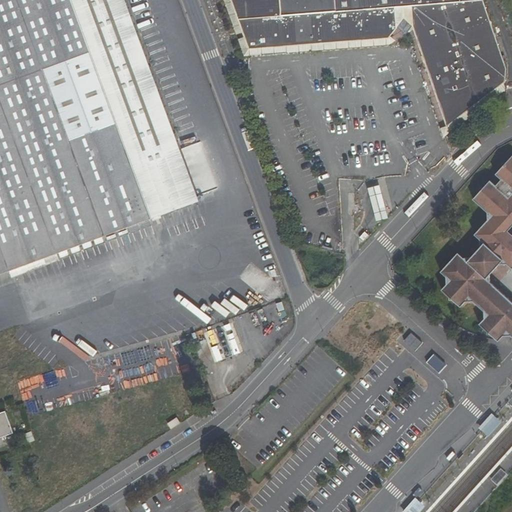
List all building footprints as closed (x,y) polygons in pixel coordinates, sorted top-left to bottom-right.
[(127,0),(0,0),(0,274),(201,201),(127,0)] [(390,45),(389,38),(248,49),(230,0),(224,0),(244,56),(390,45)] [(406,35),(412,26),(397,27),(406,35)] [(443,137),(506,90),(503,83),(446,126),(418,44),(413,46),(443,137)] [(480,247),(488,254),(489,253),(493,256),(492,258),(499,264),(506,264),(508,266),(511,261),(511,241),(500,232),(511,218),(511,156),(511,157),(505,164),(501,164),(501,169),(495,175),(501,181),(496,186),(490,181),(483,188),(480,188),(480,192),(473,200),(488,213),(488,220),(474,235),(479,240),(480,247)] [(367,188),(376,222),(388,219),(380,185),(367,188)] [(511,241),(511,261),(508,266),(511,269),(511,234),(508,231),(511,227),(511,218),(500,232),(511,241)] [(471,257),(470,258),(478,265),(476,267),(480,271),(482,268),(489,275),(499,264),(492,258),(493,256),(489,253),(488,254),(480,247),(471,257)] [(511,306),(509,304),(511,302),(490,282),(489,275),(482,268),(480,271),(476,267),(478,265),(470,258),(471,257),(462,257),(458,253),(441,272),(446,277),(447,284),(441,290),(448,296),(449,300),(452,300),(460,307),(465,302),(473,301),(484,312),(484,319),(479,324),(486,330),(486,335),(490,334),(498,341),(502,336),(510,336),(511,337),(511,306)] [(5,412),(0,413),(0,438),(13,433),(5,412)]
